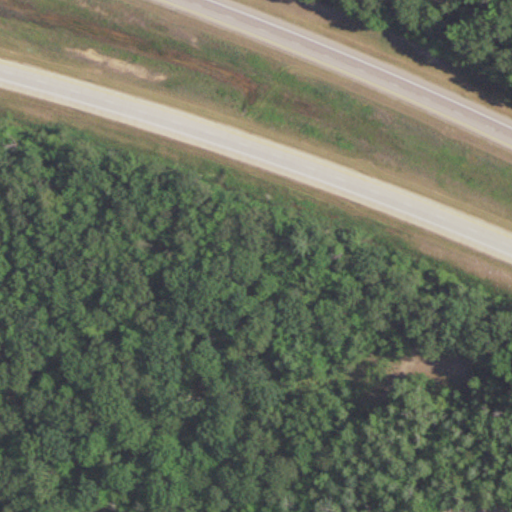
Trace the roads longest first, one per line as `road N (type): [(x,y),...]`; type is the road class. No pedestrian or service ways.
road 1 (motorway): [(0,70),(321,171),(511,246)]
road 2 (motorway): [(511,137),(185,0)]
